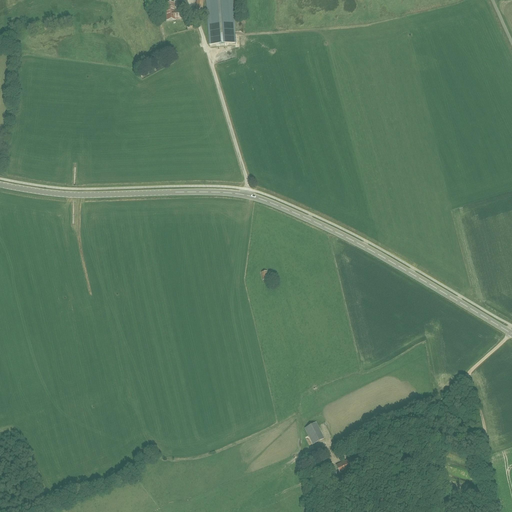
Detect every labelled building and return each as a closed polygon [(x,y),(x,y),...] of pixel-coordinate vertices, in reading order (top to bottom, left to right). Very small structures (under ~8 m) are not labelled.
[(206,0),(208,27),(209,36),(210,45),(211,45),(235,43),(234,34),(231,0),(206,0)] [(174,4),(166,4),(167,21),(175,20),(175,19),(182,19),(181,11),(174,11),(174,4)] [(239,56),(216,62),(218,67),(241,60),(239,56)] [(313,444),(324,439),(316,423),(305,428),(313,444)] [(314,460),(323,455),(320,448),(311,452),(314,460)] [(340,474),(364,464),(360,455),(336,465),(340,474)] [(314,478),(332,471),(326,458),(309,465),(314,478)] [(327,491),(333,488),(328,477),(321,480),(327,491)] [(350,495),(356,492),(351,483),(346,486),(350,495)] [(313,500),(319,498),(317,490),(311,492),(313,500)]
